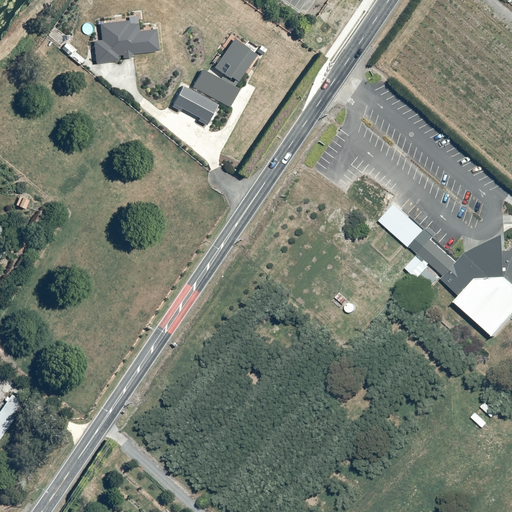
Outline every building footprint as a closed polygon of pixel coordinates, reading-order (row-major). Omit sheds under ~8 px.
[(102,40),(93,41),(96,63),(119,61),(118,55),(122,55),(123,58),(133,57),(132,54),(159,51),(156,29),(140,31),(139,23),(130,24),(129,20),(100,23),(102,40)] [(226,82),(203,69),(193,87),(229,107),(240,89),(234,87),(257,55),(234,38),(215,67),(229,78),(226,82)] [(218,105),(182,84),(171,108),(180,113),(183,108),(200,118),(197,123),(207,128),(218,105)] [(373,184),(355,171),(339,192),(365,211),(373,200),(366,194),(373,184)] [(426,233),(385,198),(369,216),(408,249),(396,264),(410,275),(422,262),(434,272),(431,275),(455,294),(449,301),(489,335),(511,307),(511,285),(499,274),(495,232),(454,249),(446,257),(422,237),(426,233)] [(0,412),(0,440),(31,396),(18,387),(0,412)]
